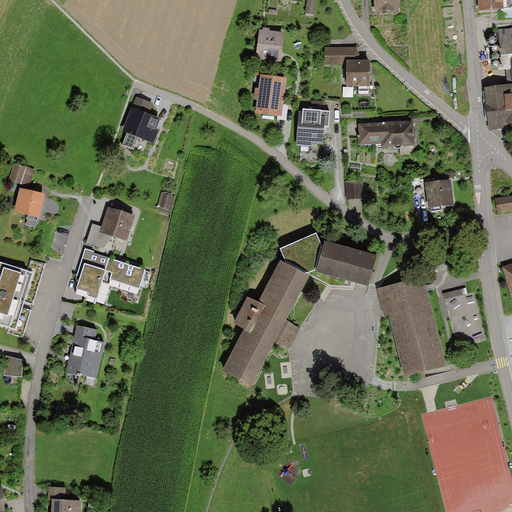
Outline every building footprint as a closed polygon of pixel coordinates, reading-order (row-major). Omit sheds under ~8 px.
[(317,0),(307,0),(306,14),(315,15),(317,0)] [(374,0),(375,15),(400,13),(399,0),(374,0)] [(478,0),(479,13),(502,11),(504,11),(503,0),(478,0)] [(511,0),(503,0),(504,11),(502,11),(502,19),(511,18),(511,0)] [(511,28),(497,30),(499,56),(501,56),(502,70),(511,69),(510,59),(511,56),(511,28)] [(263,31),(260,31),(256,60),(281,64),(285,34),(270,32),(270,30),(264,29),(263,31)] [(357,48),(325,48),(325,66),(347,65),(347,62),(364,62),(357,48)] [(347,62),(347,65),(347,89),(371,88),(370,62),(364,62),(347,62)] [(282,119),(287,79),(261,76),(259,90),(255,89),(254,101),(258,101),(256,115),(282,119)] [(483,87),(489,130),(508,127),(508,123),(510,123),(511,122),(511,83),(511,84),(483,87)] [(154,104),(136,97),(122,133),(127,135),(123,146),(134,150),(138,139),(154,145),(159,132),(157,131),(161,121),(150,116),(154,104)] [(303,113),(298,112),(296,147),(312,148),(312,145),(323,146),(325,128),(329,128),(331,113),(303,111),(303,113)] [(415,147),(414,122),(358,125),(359,146),(381,145),(382,149),(415,147)] [(9,181),(30,188),(35,170),(14,164),(9,181)] [(365,199),(363,181),(346,182),(347,200),(365,199)] [(455,207),(451,181),(426,184),(429,210),(455,207)] [(46,196),(20,190),(14,214),(40,220),(46,196)] [(165,194),(162,193),(158,207),(171,211),(176,197),(173,196),(173,195),(165,192),(165,194)] [(511,196),(495,199),(497,213),(511,210),(511,196)] [(127,243),(136,217),(108,208),(102,228),(100,234),(112,238),(127,243)] [(100,234),(102,228),(92,225),(86,244),(104,250),(112,238),(100,234)] [(316,235),(280,251),(286,264),(285,265),(301,274),(302,272),(308,276),(318,272),(324,249),(322,249),(316,235)] [(369,290),(377,259),(325,245),(324,249),(318,272),(317,276),(369,290)] [(93,253),(85,250),(76,280),(79,281),(75,294),(87,298),(87,299),(97,303),(103,284),(138,296),(146,272),(93,255),(93,253)] [(28,272),(0,263),(0,327),(8,330),(7,334),(23,339),(32,311),(23,309),(25,301),(33,304),(45,265),(31,260),(28,272)] [(458,267),(457,261),(430,268),(432,274),(458,267)] [(287,322),(310,279),(301,274),(285,265),(281,263),(259,305),(248,299),(234,326),(245,331),(222,374),(251,389),(276,344),(287,322)] [(511,264),(501,267),(511,303),(511,264)] [(405,379),(447,369),(424,279),(378,291),(385,318),(389,317),(405,379)] [(466,289),(443,294),(444,300),(468,294),(466,289)] [(300,329),(287,322),(276,344),(289,350),(300,329)] [(98,332),(78,327),(67,374),(97,381),(106,343),(96,341),(98,332)] [(0,408),(19,410),(20,378),(22,379),(24,361),(6,357),(5,373),(0,372),(0,408)] [(49,382),(56,383),(58,371),(51,370),(49,382)] [(16,426),(8,426),(8,434),(16,434),(16,426)] [(66,489),(49,488),(48,501),(52,502),(51,511),(80,511),(81,503),(65,502),(66,489)]
